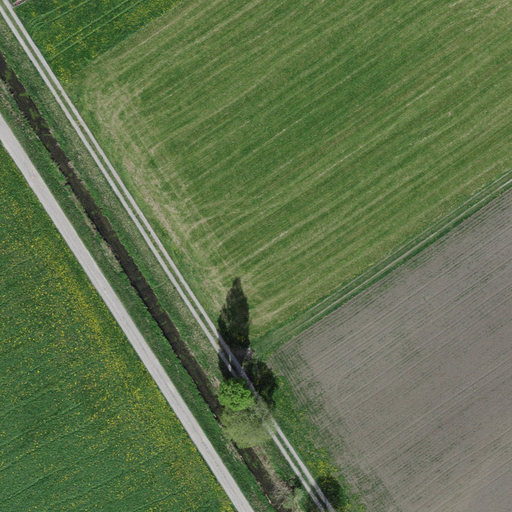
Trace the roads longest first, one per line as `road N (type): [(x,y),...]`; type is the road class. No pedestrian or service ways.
road 1 (track): [(0,0),(325,511)]
road 2 (track): [(246,511),(0,129)]
